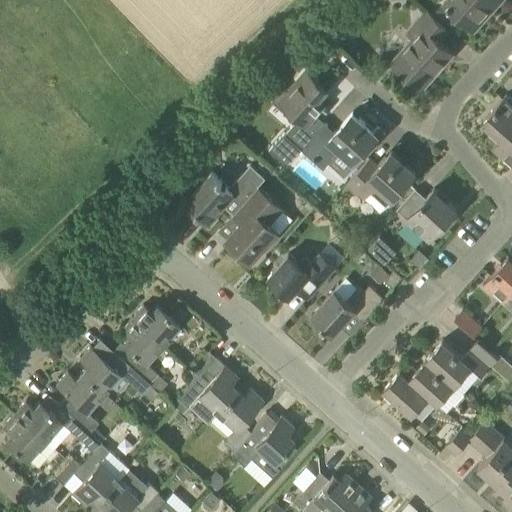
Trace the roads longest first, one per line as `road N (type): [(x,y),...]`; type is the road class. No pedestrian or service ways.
road 1 (track): [(321,0),(3,287)]
road 2 (residential): [(325,401),(406,310),(448,289),(511,219)]
road 3 (residential): [(325,401),(164,260)]
road 4 (residential): [(450,511),(325,401)]
road 5 (residential): [(31,342),(145,262),(164,260)]
